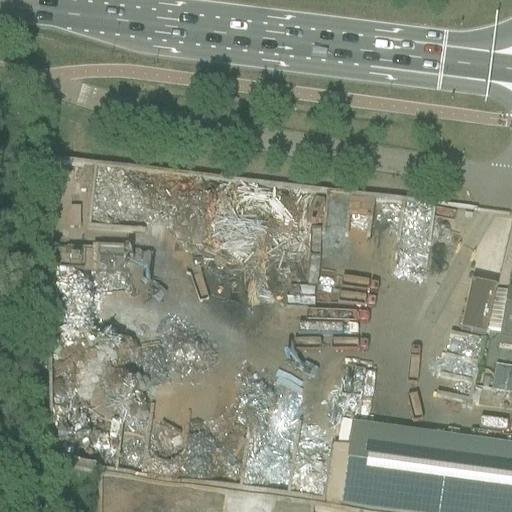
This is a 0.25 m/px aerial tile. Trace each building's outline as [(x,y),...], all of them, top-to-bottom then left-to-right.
[(69,231),(79,231),(79,210),(69,210),(69,231)] [(490,311),(494,293),(494,292),(469,286),(459,335),(484,340),(486,332),(490,311)] [(507,295),(494,293),(490,311),(486,332),(500,334),(507,295)] [(500,334),(510,336),(508,347),(511,347),(511,293),(507,293),(507,295),(500,334)] [(508,395),(510,385),(493,382),(491,393),(508,395)] [(339,507),(372,511),(511,511),(511,450),(350,428),(339,507)]
